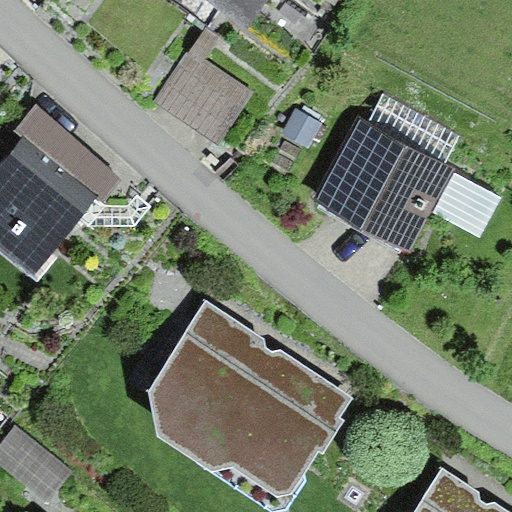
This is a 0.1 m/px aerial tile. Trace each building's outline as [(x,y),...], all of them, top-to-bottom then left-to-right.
[(200,0),(250,32),(253,25),(270,0),(200,0)] [(340,28),(298,0),(270,0),(253,25),(313,67),(340,28)] [(205,30),(190,54),(204,63),(219,40),(205,30)] [(188,53),(154,104),(220,147),(253,96),(204,63),(190,54),(188,53)] [(382,99),(366,130),(443,170),(460,139),(382,99)] [(16,134),(24,140),(100,201),(106,207),(127,181),(37,108),(16,134)] [(295,108),(281,132),(308,148),(322,124),(295,108)] [(366,130),(356,123),(313,203),(407,254),(429,214),(450,174),(443,170),(366,130)] [(100,201),(24,140),(0,169),(0,253),(35,281),(100,201)] [(450,174),(429,214),(481,241),(502,201),(450,174)] [(265,344),(203,304),(148,397),(158,441),(216,479),(234,473),(278,501),(293,499),(319,456),(324,459),(345,425),(341,421),(354,401),(279,352),(273,355),(266,351),(265,344)] [(74,474),(16,429),(0,449),(0,467),(49,506),(74,474)] [(479,495),(440,469),(415,511),(505,511),(495,505),(486,507),(479,502),(479,495)]
